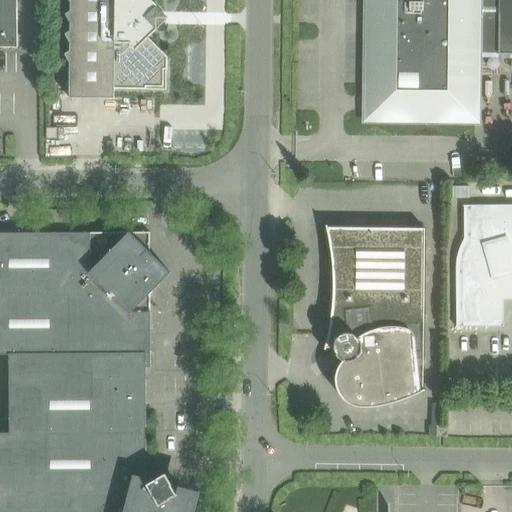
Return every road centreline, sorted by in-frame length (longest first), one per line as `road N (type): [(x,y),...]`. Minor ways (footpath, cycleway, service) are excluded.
road 1 (unclassified): [(253,460),(255,181)]
road 2 (unclassified): [(253,460),(511,462)]
road 3 (unclassified): [(0,183),(255,181)]
road 4 (unclassified): [(255,181),(257,0)]
